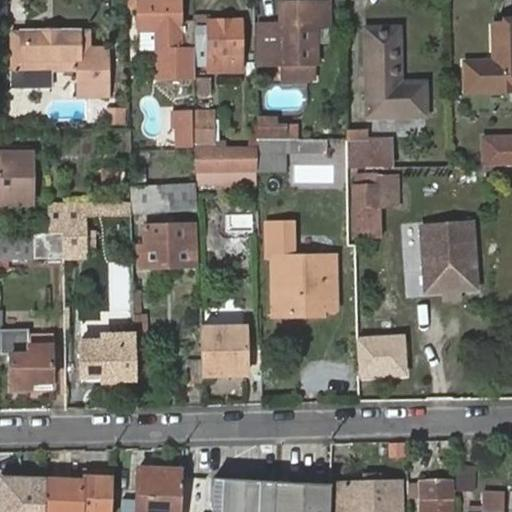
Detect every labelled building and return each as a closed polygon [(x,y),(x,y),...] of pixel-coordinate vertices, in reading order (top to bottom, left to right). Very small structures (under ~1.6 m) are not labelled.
[(194,49),(193,21),(180,21),(178,0),(137,0),(138,29),(155,29),(156,49),(194,49)] [(259,26),(260,64),(282,63),(281,72),(281,82),(315,82),(315,63),(315,25),(329,25),(328,3),(281,4),(281,25),(259,26)] [(197,56),(209,56),(208,22),(208,18),(196,19),(197,56)] [(208,22),(209,56),(209,61),(215,61),(215,55),(232,54),(233,61),(240,61),(239,21),(208,22)] [(511,21),(489,22),(491,59),(462,61),(463,96),(511,94),(511,21)] [(365,28),(367,117),(427,117),(426,80),(401,80),(399,28),(365,28)] [(22,32),(23,69),(91,68),(91,48),(91,31),(22,32)] [(11,33),(12,69),(23,69),(22,32),(11,33)] [(91,48),(91,68),(23,69),(23,74),(29,74),(29,82),(54,82),(54,74),(78,74),(78,99),(108,98),(108,48),(91,48)] [(195,78),(194,49),(156,49),(156,79),(195,78)] [(193,149),(192,111),(171,112),(170,130),(174,130),(174,149),(193,149)] [(215,111),(198,111),(199,170),(257,168),(257,144),(216,145),(215,111)] [(285,141),(286,126),(276,126),(276,119),(256,119),(257,141),(285,141)] [(373,128),(353,128),(353,168),(396,168),(397,136),(373,135),(373,128)] [(511,134),(484,135),(484,165),(511,164),(511,134)] [(257,144),(257,168),(257,171),(287,171),(287,155),(327,155),(327,144),(257,144)] [(327,155),(328,177),(345,177),(344,150),(337,149),(337,144),(327,144),(327,155)] [(0,203),(35,204),(34,156),(0,155),(0,203)] [(197,185),(258,185),(257,171),(197,172),(197,185)] [(353,186),(354,208),(352,208),(353,244),(370,245),(370,208),(400,206),(400,177),(379,177),(379,186),(353,186)] [(197,180),(133,187),(136,215),(200,208),(197,180)] [(94,203),(50,204),(52,235),(65,235),(65,260),(88,259),(86,234),(73,234),(74,214),(94,214),(94,203)] [(425,293),(475,289),(470,223),(419,228),(425,293)] [(193,245),(199,245),(198,225),(146,226),(147,245),(139,245),(140,267),(194,266),(193,245)] [(65,235),(52,235),(0,236),(0,261),(65,260),(65,235)] [(322,311),(335,311),(334,258),(288,258),(288,294),(274,294),(274,318),(322,316),(322,311)] [(201,329),(202,380),(248,379),(246,327),(201,329)] [(122,378),(136,377),(136,336),(103,337),(102,340),(81,341),(82,377),(104,376),(104,383),(105,385),(106,389),(108,391),(110,392),(113,392),(117,391),(120,389),(121,388),(121,386),(122,378)] [(26,346),(26,356),(49,355),(49,347),(26,346)] [(49,355),(26,356),(8,356),(9,390),(29,390),(28,383),(50,383),(49,355)] [(476,490),(478,465),(460,464),(458,489),(476,490)] [(182,511),(184,470),(142,467),(139,511),(182,511)] [(44,511),(46,479),(2,478),(0,511),(44,511)] [(85,481),(46,479),(44,511),(82,511),(83,507),(99,508),(100,479),(85,478),(85,481)] [(272,511),(274,482),(221,479),(219,511),(272,511)] [(329,511),(330,484),(274,482),(272,511),(329,511)] [(451,511),(452,482),(421,483),(422,511),(451,511)] [(403,511),(402,483),(334,484),(331,511),(403,511)] [(505,511),(506,494),(484,493),(483,509),(468,508),(467,511),(505,511)] [(124,511),(138,511),(139,499),(125,499),(124,511)]
